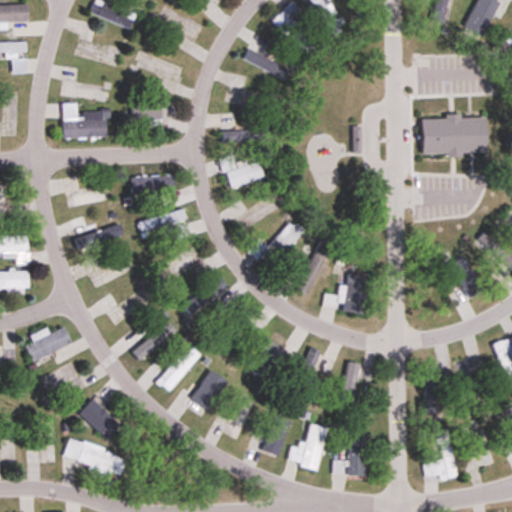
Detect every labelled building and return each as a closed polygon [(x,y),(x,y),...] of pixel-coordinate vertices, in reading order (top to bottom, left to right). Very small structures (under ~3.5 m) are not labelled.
[(135,15),(97,0),(93,0),(88,13),(129,30),(135,15)] [(309,0),(329,35),(345,27),(330,0),(309,0)] [(477,0),(463,28),(481,37),(498,3),(491,0),(477,0)] [(313,47),(289,24),(301,12),(290,1),(270,22),(305,56),(313,47)] [(26,5),(0,5),(0,22),(27,22),(26,5)] [(25,43),(0,43),(0,53),(25,53),(25,43)] [(25,60),(10,60),(10,74),(25,73),(25,60)] [(77,68),(64,67),(61,98),(108,103),(110,93),(75,90),(77,68)] [(230,93),(229,93),(227,103),(254,107),(255,102),(242,100),(246,76),(232,74),(230,93)] [(62,140),(106,138),(105,113),(76,114),(76,104),(61,104),(62,140)] [(420,118),(420,157),(485,156),(484,117),(420,118)] [(268,127),(220,128),(221,140),(269,139),(268,127)] [(360,128),(351,128),(351,154),(360,154),(360,128)] [(219,160),(229,190),(263,178),(257,161),(235,168),(231,156),(219,160)] [(132,179),(133,199),(173,197),(172,177),(132,179)] [(73,206),(107,200),(106,191),(72,197),(73,206)] [(175,240),(189,237),(182,210),(136,222),(139,233),(158,228),(160,235),(173,232),(175,240)] [(70,221),(79,250),(123,236),(119,224),(88,233),(83,217),(70,221)] [(270,270),(303,232),(290,221),(267,247),(258,239),(248,251),(270,270)] [(0,254),(0,258),(14,258),(15,266),(28,265),(27,235),(0,236),(0,254)] [(478,241),(511,271),(511,260),(484,235),(478,241)] [(329,247),(319,242),(296,289),(305,294),(329,247)] [(458,306),(482,293),(461,255),(446,263),(460,290),(452,295),(458,306)] [(0,292),(28,292),(28,271),(0,271),(0,292)] [(362,315),(368,277),(347,274),(346,286),(340,285),(338,297),(324,295),(322,306),(335,308),(336,303),(343,304),(341,311),(362,315)] [(223,306),(246,291),(240,282),(227,290),(220,279),(181,304),(187,314),(216,295),(223,306)] [(155,301),(148,290),(119,308),(110,294),(98,302),(107,316),(107,315),(114,326),(155,301)] [(175,330),(168,322),(132,352),(139,361),(175,330)] [(71,346),(65,329),(23,344),(30,361),(71,346)] [(250,369),(263,378),(288,342),(275,333),(250,369)] [(492,347),(505,377),(511,374),(511,352),(507,341),(492,347)] [(170,394),(198,354),(186,345),(157,386),(170,394)] [(291,391),(300,395),(319,352),(310,347),(291,391)] [(15,348),(0,348),(0,393),(1,394),(0,364),(15,363),(15,348)] [(470,371),(480,370),(479,358),(455,360),(459,399),(473,398),(470,371)] [(356,379),(372,382),(374,367),(346,362),(341,398),(353,400),(356,379)] [(68,399),(85,390),(71,363),(41,378),(50,396),(63,389),(68,399)] [(203,418),(225,381),(210,372),(188,409),(203,418)] [(436,381),(423,381),(423,409),(436,409),(436,381)] [(79,414),(105,440),(118,426),(92,400),(79,414)] [(217,415),(211,428),(237,439),(253,404),(246,401),(236,423),(217,415)] [(27,464),(54,464),(54,420),(39,420),(40,449),(27,449),(27,464)] [(325,428),(308,424),(302,449),(290,447),(286,464),(316,470),(325,428)] [(0,443),(0,463),(14,463),(14,425),(6,425),(6,444),(0,443)] [(481,467),(492,463),(480,426),(469,429),(481,467)] [(421,464),(424,482),(455,477),(448,430),(436,431),(441,461),(421,464)] [(365,432),(347,432),(347,477),(365,477),(365,432)] [(124,456),(67,440),(62,458),(88,465),(86,473),(118,482),(124,456)] [(509,460),(511,458),(511,443),(503,449),(509,460)] [(332,475),(341,475),(341,463),(332,463),(332,475)]
